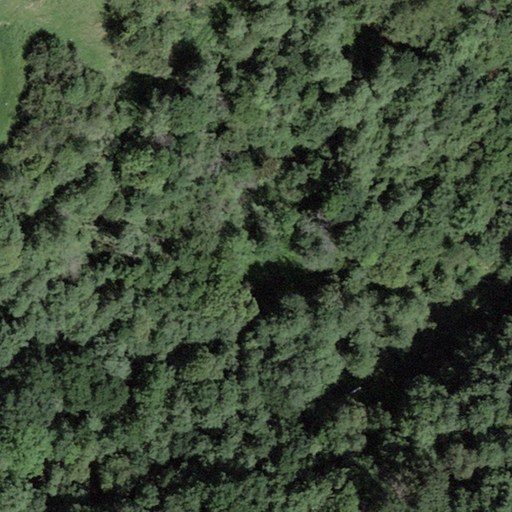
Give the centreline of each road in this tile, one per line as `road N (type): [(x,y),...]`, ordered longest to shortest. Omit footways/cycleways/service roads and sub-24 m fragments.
road 1 (track): [(511,434),(342,393),(286,248),(303,200),(400,129),(477,0)]
road 2 (track): [(228,0),(0,249)]
